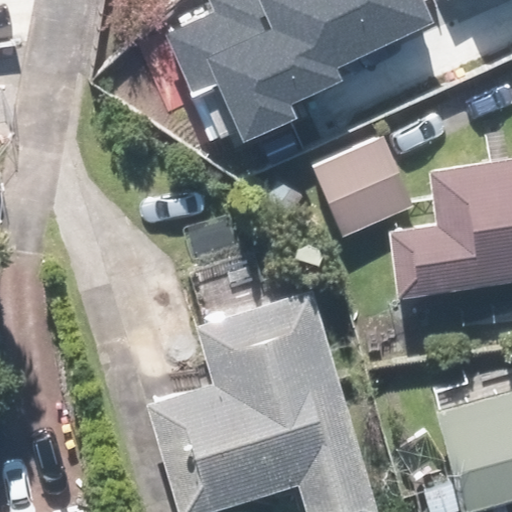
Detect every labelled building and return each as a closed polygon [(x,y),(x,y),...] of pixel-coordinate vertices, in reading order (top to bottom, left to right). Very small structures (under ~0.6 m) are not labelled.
[(185,0),(169,7),(195,73),(221,62),(239,108),(276,93),(268,74),(323,52),(318,40),(418,0),(185,0)] [(407,206),(377,132),(301,163),(330,237),(407,206)] [(370,224),(379,294),(511,277),(511,156),(409,170),(415,218),(370,224)] [(355,511),(368,508),(301,285),(183,320),(202,384),(165,395),(197,503),(282,477),(292,511),(355,511)] [(412,481),(420,511),(436,511),(511,492),(511,384),(418,409),(435,475),(412,481)]
